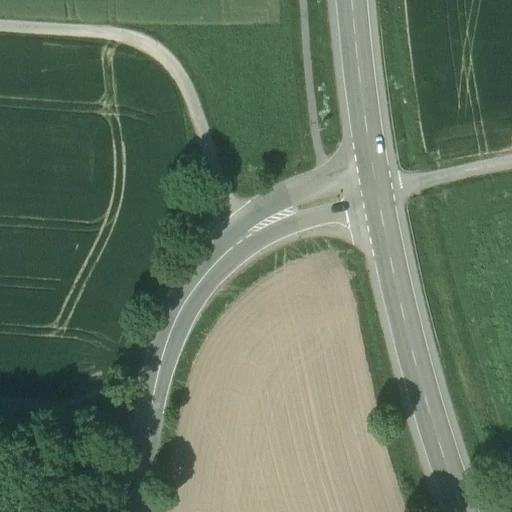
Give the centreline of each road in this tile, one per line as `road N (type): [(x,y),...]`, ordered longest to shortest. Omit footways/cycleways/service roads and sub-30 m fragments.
road 1 (track): [(0,27),(126,36),(156,50),(184,85),(239,240)]
road 2 (primary): [(461,511),(378,212)]
road 3 (tertiary): [(133,511),(159,359),(185,304),(239,240)]
road 4 (primary): [(372,174),(351,0)]
road 5 (tertiary): [(372,174),(290,195),(239,240)]
road 6 (tertiary): [(239,240),(378,212)]
road 7 (unclassified): [(511,163),(375,193)]
